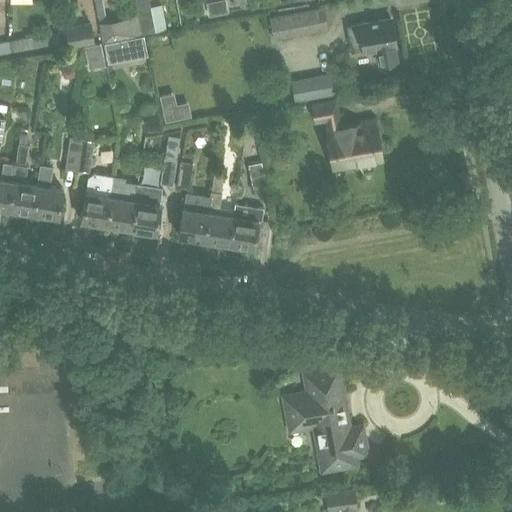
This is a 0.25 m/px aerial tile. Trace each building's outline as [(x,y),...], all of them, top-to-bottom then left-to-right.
[(135,0),(137,9),(142,33),(167,28),(162,4),(150,6),(149,0),(135,0)] [(228,12),(226,2),(213,5),(215,14),(228,12)] [(270,16),(274,37),(325,28),(321,7),(270,16)] [(374,47),(377,63),(398,61),(394,43),(396,43),(391,16),(358,22),(359,23),(348,25),(350,36),(352,51),(374,47)] [(100,22),(104,41),(120,39),(116,19),(100,22)] [(66,26),(70,46),(94,42),(90,22),(66,26)] [(48,34),(50,43),(59,41),(58,32),(48,34)] [(11,50),(14,50),(33,46),(31,35),(12,39),(9,39),(11,50)] [(0,52),(11,50),(9,39),(0,41),(0,52)] [(109,61),(122,58),(119,39),(106,41),(109,61)] [(71,66),(67,65),(63,68),(62,73),(65,77),(69,77),(73,75),(74,70),(71,66)] [(289,80),(293,103),(338,95),(334,72),(289,80)] [(29,79),(30,110),(50,109),(48,78),(29,79)] [(166,120),(190,115),(187,101),(175,103),(173,92),(160,94),(166,120)] [(356,160),(362,169),(372,167),(374,157),(380,156),(375,125),(359,127),(358,123),(339,126),(334,99),(312,103),(315,120),(324,118),(332,164),(356,160)] [(178,132),(203,129),(202,119),(177,122),(178,132)] [(8,208),(32,212),(37,183),(25,181),(27,165),(25,165),(28,144),(27,144),(28,135),(20,133),(15,163),(14,163),(8,208)] [(65,168),(76,169),(81,138),(70,136),(65,168)] [(76,169),(89,172),(94,140),(81,138),(76,169)] [(160,183),(173,185),(177,159),(164,157),(160,183)] [(177,185),(189,187),(193,162),(180,160),(177,185)] [(0,206),(8,208),(14,163),(3,161),(1,177),(0,177),(0,206)] [(32,212),(57,216),(62,187),(50,185),(53,165),(40,163),(37,183),(32,212)] [(254,190),(266,188),(262,163),(249,165),(254,190)] [(80,220),(105,224),(113,175),(93,171),(87,176),(84,190),(80,220)] [(211,190),(210,195),(203,238),(228,242),(232,214),(233,208),(220,206),(222,192),(221,192),(224,174),(214,173),(211,190)] [(105,224),(130,228),(137,183),(137,182),(125,180),(126,177),(113,175),(105,224)] [(162,187),(137,183),(130,228),(155,231),(162,187)] [(203,238),(210,195),(186,191),(183,206),(182,206),(178,234),(203,238)] [(234,202),(233,208),(232,214),(228,242),(252,246),(257,218),(261,218),(263,207),(234,202)] [(187,360),(174,357),(171,369),(180,371),(185,369),(187,360)] [(315,423),(323,468),(355,462),(353,454),(366,452),(361,426),(348,428),(339,378),(336,379),(334,368),(306,373),(309,392),(285,396),(291,427),(315,423)] [(356,511),(356,508),(357,508),(354,487),(324,492),(327,511),(331,511),(340,510),(340,511),(356,511)]
